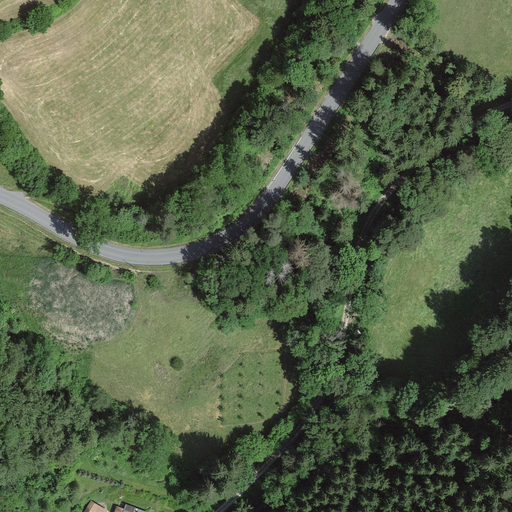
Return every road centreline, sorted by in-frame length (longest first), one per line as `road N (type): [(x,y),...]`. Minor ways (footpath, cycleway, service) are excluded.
road 1 (tertiary): [(0,196),(78,239),(130,256),(177,257),(217,246),(272,196),(400,0)]
road 2 (track): [(221,511),(317,405),(342,344),(362,236),(389,192),(433,153),(511,108)]
